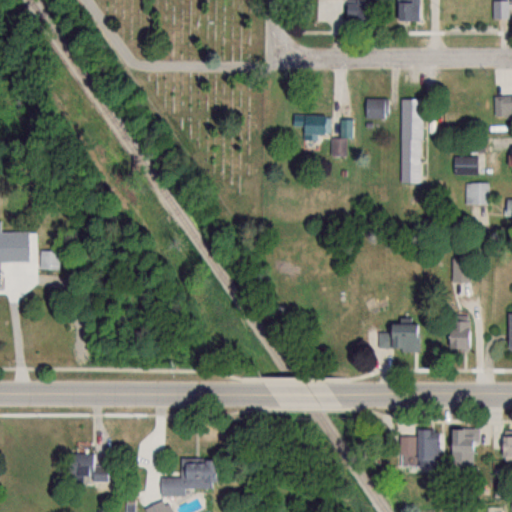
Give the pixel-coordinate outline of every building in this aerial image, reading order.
[(344,0),(345,19),(373,19),(372,0),(344,0)] [(420,20),(420,0),(394,0),(395,20),(420,20)] [(511,95),(493,96),(493,116),(511,116),(511,95)] [(385,118),(385,98),(364,98),(364,118),(385,118)] [(420,182),(420,98),(400,98),(400,182),(420,182)] [(328,115),(292,115),(292,126),(302,126),(302,137),(328,137),(328,115)] [(345,155),(345,138),(332,138),(332,155),(345,155)] [(452,173),(478,173),(478,156),(452,156),(452,173)] [(489,204),(489,182),(465,182),(465,204),(489,204)] [(55,268),(55,250),(34,250),(34,268),(55,268)] [(468,348),(468,317),(444,317),(445,348),(468,348)] [(385,331),(378,331),(378,350),(419,349),(419,323),(385,323),(385,331)] [(475,428),(447,428),(447,467),(475,467),(475,428)] [(415,467),(436,466),(435,429),(414,429),(414,435),(397,436),(398,456),(415,456),(415,467)] [(511,430),(500,431),(500,461),(511,461),(511,430)] [(104,466),(94,467),(93,453),(65,453),(65,480),(104,479),(104,466)] [(183,489),(210,489),(211,459),(179,459),(179,478),(159,477),(159,495),(183,496),(183,489)] [(145,511),(169,511),(163,500),(144,510),(145,511)]
